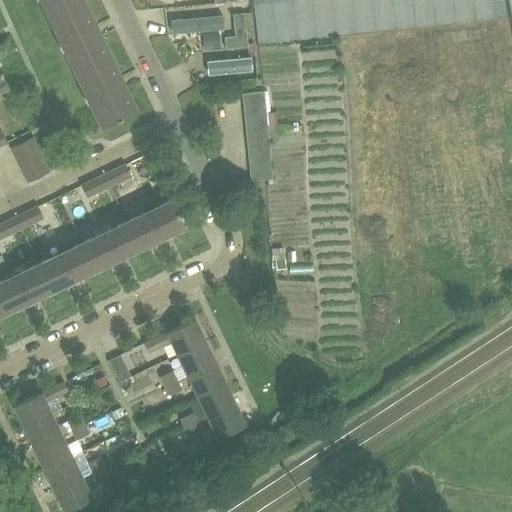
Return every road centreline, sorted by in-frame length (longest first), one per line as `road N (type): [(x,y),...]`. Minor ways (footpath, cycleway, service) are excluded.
road 1 (residential): [(177,123),(228,228),(222,261),(0,373)]
road 2 (residential): [(0,208),(177,123)]
road 3 (residential): [(118,0),(177,123)]
